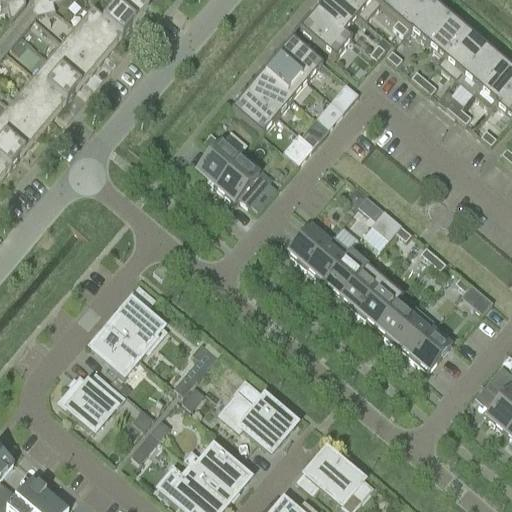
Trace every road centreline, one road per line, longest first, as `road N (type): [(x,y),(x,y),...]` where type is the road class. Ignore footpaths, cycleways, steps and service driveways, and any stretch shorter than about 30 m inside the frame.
road 1 (residential): [(211,285),(371,102),(511,223)]
road 2 (residential): [(134,511),(36,428),(27,405),(35,380),(158,240)]
road 3 (residential): [(211,285),(411,453)]
road 4 (residential): [(80,173),(227,0)]
road 5 (residential): [(511,334),(411,453)]
road 6 (residential): [(0,263),(80,173)]
